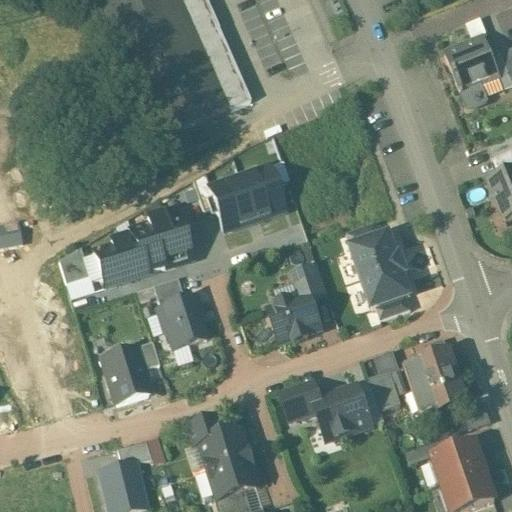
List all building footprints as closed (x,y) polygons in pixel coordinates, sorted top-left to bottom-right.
[(83,0),(158,169),(193,154),(185,135),(249,107),(201,0),(83,0)] [(480,22),(465,28),(472,47),(483,42),(487,41),(480,22)] [(472,47),(444,58),(465,111),(471,112),(482,107),(485,103),(480,89),(499,82),(491,62),(483,42),(472,47)] [(511,60),(509,54),(499,58),(499,59),(507,78),(511,92),(511,60)] [(507,78),(499,59),(491,62),(499,82),(507,78)] [(511,141),(487,151),(492,162),(511,153),(511,141)] [(268,171),(238,181),(253,227),(283,216),(268,171)] [(511,172),(488,183),(498,207),(501,206),(507,221),(511,219),(511,172)] [(203,216),(214,212),(208,192),(209,191),(204,178),(193,185),(203,216)] [(214,212),(223,237),(253,227),(238,181),(209,191),(208,192),(214,212)] [(110,251),(92,256),(103,292),(189,265),(175,220),(163,223),(162,218),(145,224),(146,229),(128,235),(131,244),(125,246),(124,242),(108,246),(110,251)] [(16,228),(0,230),(0,252),(20,249),(16,228)] [(393,236),(350,250),(361,282),(403,268),(393,236)] [(78,252),(57,266),(64,289),(88,282),(78,252)] [(315,268),(292,276),(300,302),(308,299),(310,306),(326,300),(315,268)] [(403,268),(361,282),(371,313),(413,299),(403,268)] [(151,290),(158,313),(183,305),(176,283),(151,290)] [(289,302),(275,307),(276,310),(267,313),(279,347),(293,343),(294,345),(307,341),(307,338),(320,334),(310,306),(308,299),(300,302),(290,305),(289,302)] [(158,313),(155,314),(162,336),(164,335),(171,355),(206,344),(197,315),(199,314),(195,302),(183,305),(158,313)] [(151,346),(139,349),(147,372),(158,368),(151,346)] [(132,351),(101,361),(116,409),(147,399),(132,351)] [(447,355),(405,370),(421,418),(464,404),(447,355)] [(400,408),(389,376),(369,383),(380,415),(400,408)] [(312,385),(279,397),(289,425),(315,415),(312,405),(318,402),(312,385)] [(318,402),(312,405),(315,415),(320,428),(327,425),(333,443),(335,442),(339,443),(349,440),(351,436),(370,429),(356,389),(340,395),(338,394),(330,397),(330,398),(318,402)] [(217,419),(188,430),(193,449),(200,447),(199,446),(224,438),(217,419)] [(224,438),(199,446),(200,447),(208,475),(250,461),(241,433),(224,438)] [(474,445),(432,460),(442,489),(484,475),(474,445)] [(250,461),(208,475),(217,502),(217,503),(245,495),(259,490),(250,461)] [(143,511),(133,470),(97,479),(105,511),(143,511)] [(484,475),(442,489),(449,511),(470,511),(494,504),(484,475)] [(250,511),(245,495),(217,503),(217,502),(214,503),(216,511),(250,511)]
